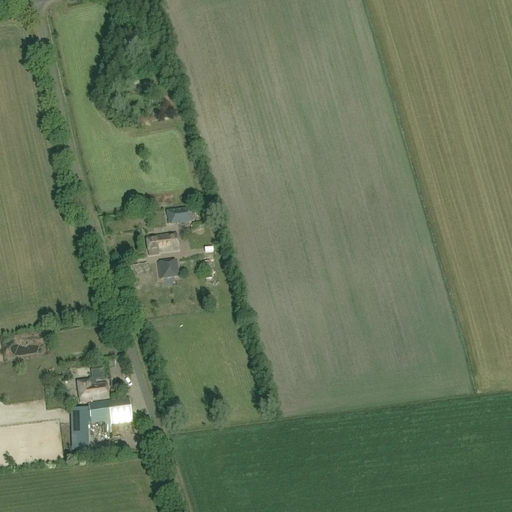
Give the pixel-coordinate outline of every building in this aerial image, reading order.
[(168,226),(190,223),(189,210),(166,213),(168,226)] [(178,252),(176,236),(146,240),(148,257),(159,256),(158,254),(178,252)] [(179,277),(177,261),(158,263),(160,280),(179,277)] [(211,262),(203,263),(205,276),(212,275),(211,262)] [(122,360),(112,361),(113,374),(124,373),(122,360)] [(92,381),(104,379),(102,370),(90,372),(92,381)] [(91,386),(90,382),(77,383),(80,404),(91,403),(91,402),(108,400),(107,384),(91,386)] [(88,409),(87,409),(70,409),(71,425),(87,425),(112,422),(112,425),(132,423),(129,400),(88,406),(88,409)]
